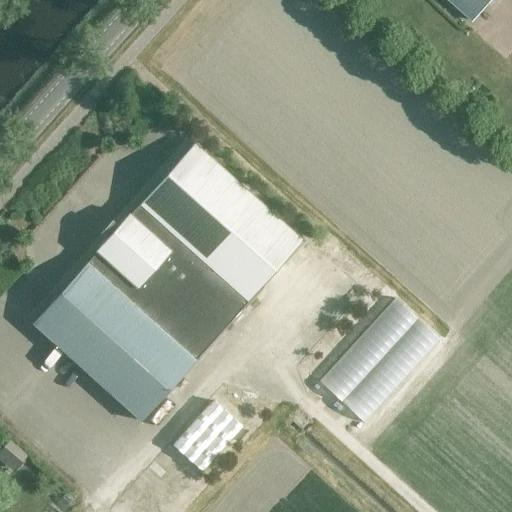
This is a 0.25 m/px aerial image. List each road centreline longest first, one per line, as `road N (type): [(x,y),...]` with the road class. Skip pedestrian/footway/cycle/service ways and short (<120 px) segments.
road 1 (track): [(0,315),(142,449),(237,348),(423,511)]
road 2 (track): [(362,457),(511,279)]
road 3 (tertiary): [(0,152),(136,0)]
